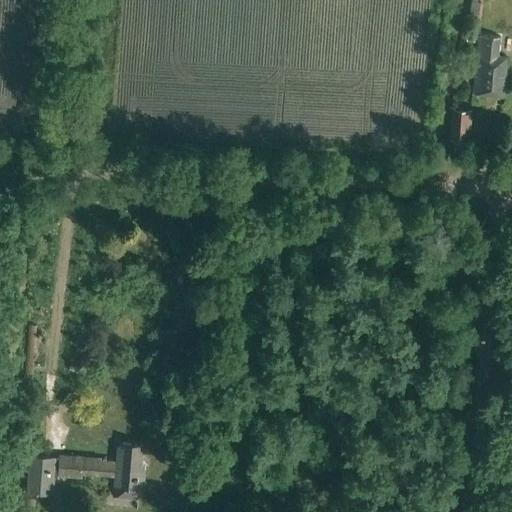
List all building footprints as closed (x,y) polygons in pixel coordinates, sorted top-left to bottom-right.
[(474,46),(475,35),(465,34),(464,45),(474,46)] [(498,57),(500,37),(479,35),(477,55),(479,56),(478,63),(477,63),(473,94),(504,97),(507,58),(498,57)] [(451,140),(469,141),(471,111),(453,110),(451,140)] [(55,455),(55,458),(31,456),(28,492),(52,494),(54,478),(82,480),(82,475),(115,477),(113,496),(143,498),(145,469),(141,469),(143,445),(122,443),(122,447),(118,447),(116,461),(102,460),(102,458),(55,455)] [(35,500),(27,499),(26,507),(34,507),(35,500)]
